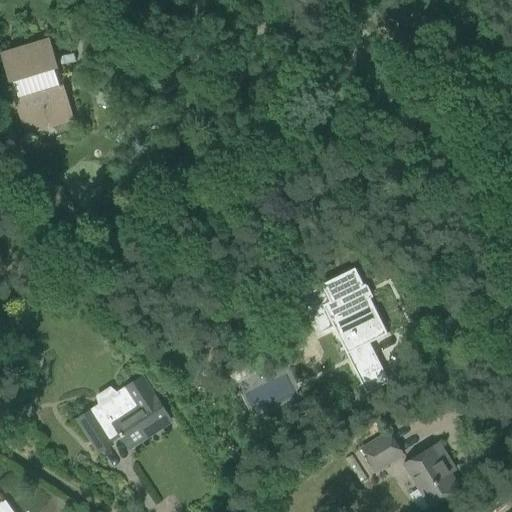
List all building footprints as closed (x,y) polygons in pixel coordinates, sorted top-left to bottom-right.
[(49,42),(30,48),(1,57),(9,84),(15,82),(24,109),(17,111),(24,134),(39,129),(37,123),(49,120),(50,126),(72,119),(62,86),(57,88),(51,71),(57,69),(57,68),(53,69),(46,45),(50,44),(49,42)] [(113,113),(118,99),(97,92),(92,106),(113,113)] [(323,306),(308,314),(318,334),(333,326),(341,343),(347,339),(355,355),(349,358),(372,405),(393,394),(368,343),(386,334),(368,299),(366,300),(360,289),(363,288),(354,270),(336,279),(321,286),(330,303),(323,306)] [(118,332),(110,337),(124,358),(131,353),(118,332)] [(90,413),(78,421),(87,436),(98,453),(111,445),(110,442),(120,436),(128,449),(169,421),(159,405),(153,396),(152,397),(140,379),(124,389),(135,406),(101,430),(90,413)] [(402,454),(388,432),(360,450),(374,472),(402,454)] [(454,471),(447,460),(437,444),(404,465),(430,508),(459,490),(449,474),(454,471)] [(12,511),(4,501),(0,504),(0,511),(12,511)]
